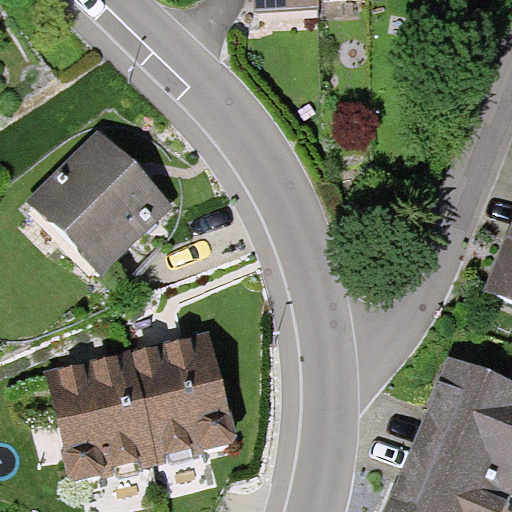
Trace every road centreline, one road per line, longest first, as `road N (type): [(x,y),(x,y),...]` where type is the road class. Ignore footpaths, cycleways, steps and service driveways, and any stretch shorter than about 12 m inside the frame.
road 1 (residential): [(340,412),(310,228),(224,100),(122,0)]
road 2 (residential): [(511,81),(434,271),(340,412)]
